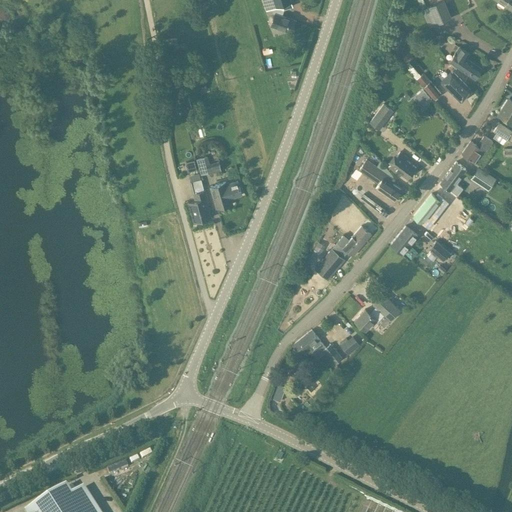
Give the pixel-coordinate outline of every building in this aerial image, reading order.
[(271,25),(291,32),(295,20),(281,16),(283,10),(293,7),(290,0),(262,0),(265,10),(273,8),(274,12),(276,12),(271,25)] [(440,0),(420,9),(429,29),(451,19),(443,0),(440,0)] [(511,0),(495,0),(499,3),(500,2),(511,10),(511,0)] [(397,29),(391,48),(401,51),(407,32),(397,29)] [(449,62),(475,79),(481,69),(466,59),(469,54),(460,48),(456,53),(455,53),(449,62)] [(176,49),(162,52),(163,58),(166,57),(168,65),(179,62),(176,49)] [(417,79),(434,100),(441,94),(424,73),(419,76),(409,63),(405,66),(416,80),(417,79)] [(470,89),(453,72),(442,83),(461,101),(470,89)] [(173,82),(175,89),(183,87),(181,80),(173,82)] [(418,96),(425,104),(431,100),(424,91),(418,96)] [(511,99),(509,98),(508,100),(507,100),(501,109),(502,110),(499,115),(511,123),(511,99)] [(379,131),(393,111),(383,104),(369,123),(379,131)] [(222,136),(235,133),(230,112),(216,116),(222,136)] [(511,131),(499,122),(493,131),(507,140),(510,135),(511,135),(511,131)] [(462,154),(474,162),(482,150),(485,152),(493,142),(484,136),(477,146),(471,141),(462,154)] [(397,171),(407,179),(416,167),(406,160),(407,158),(400,152),(397,156),(394,154),(389,161),(391,163),(388,167),(396,173),(397,171)] [(196,159),(201,175),(221,170),(219,162),(209,164),(207,156),(196,159)] [(401,190),(390,182),(393,179),(366,159),(359,170),(378,184),(376,188),(394,201),(401,190)] [(194,161),(186,163),(189,172),(196,170),(194,161)] [(441,182),(447,187),(458,195),(463,188),(456,183),(466,170),(463,167),(456,162),(441,182)] [(471,178),(489,189),(496,178),(479,167),(471,178)] [(211,217),(206,199),(208,199),(205,190),(204,190),(201,179),(191,182),(194,193),(193,194),(195,201),(189,202),(194,222),(211,217)] [(211,187),(217,208),(232,204),(230,197),(241,194),(237,181),(226,184),(226,182),(211,187)] [(414,216),(421,222),(433,207),(437,210),(438,210),(446,199),(435,190),(414,216)] [(139,227),(147,226),(146,217),(138,218),(139,227)] [(361,226),(348,241),(338,232),(330,241),(335,245),(338,242),(353,256),(371,235),(361,226)] [(405,227),(405,226),(391,244),(402,254),(417,236),(405,227)] [(450,253),(436,241),(429,248),(443,260),(450,253)] [(332,248),(315,268),(328,279),(345,259),(341,256),(332,248)] [(382,292),(372,304),(375,307),(384,314),(390,320),(400,309),(382,292)] [(365,331),(376,319),(378,321),(384,314),(375,307),(369,313),(365,310),(354,321),(365,331)] [(307,363),(316,356),(318,359),(325,353),(329,358),(335,365),(342,360),(335,351),(330,345),(326,348),(319,340),(312,330),(293,345),(300,354),(301,355),(307,363)] [(342,346),(349,354),(360,345),(353,337),(342,346)] [(278,384),(273,399),(280,402),(286,387),(278,384)] [(86,487),(102,511),(106,511),(115,506),(108,495),(104,498),(93,482),(86,487)] [(99,511),(84,487),(71,495),(66,487),(26,511),(99,511)]
